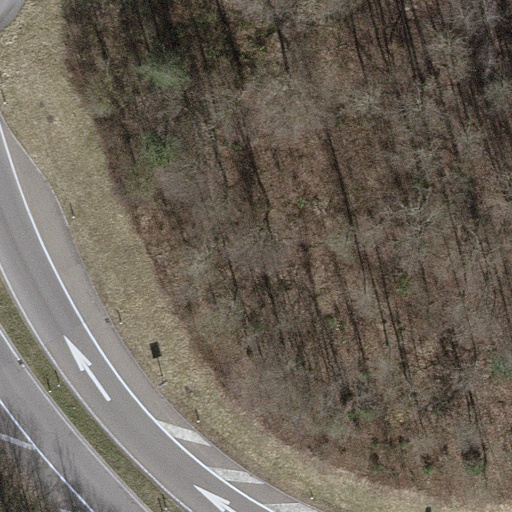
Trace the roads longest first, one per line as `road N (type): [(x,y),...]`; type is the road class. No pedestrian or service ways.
road 1 (motorway): [(232,511),(141,433),(79,353),(28,266),(0,197)]
road 2 (motorway): [(0,377),(109,511)]
